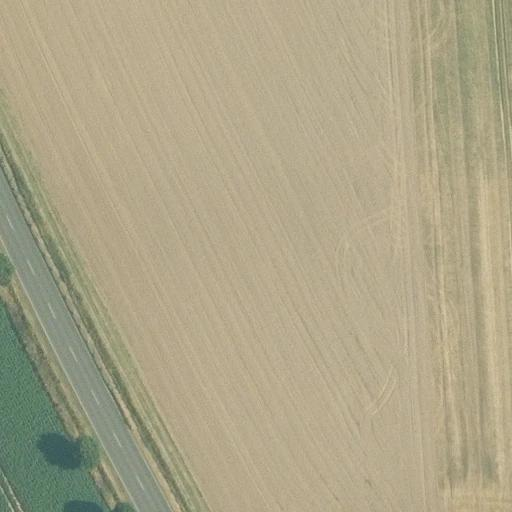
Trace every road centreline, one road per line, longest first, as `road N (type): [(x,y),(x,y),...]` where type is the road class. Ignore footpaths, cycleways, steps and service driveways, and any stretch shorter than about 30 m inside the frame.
road 1 (track): [(216,511),(132,361),(0,70)]
road 2 (primary): [(0,205),(154,511)]
